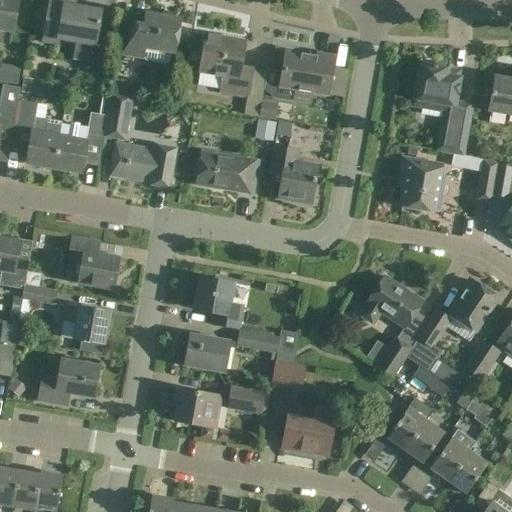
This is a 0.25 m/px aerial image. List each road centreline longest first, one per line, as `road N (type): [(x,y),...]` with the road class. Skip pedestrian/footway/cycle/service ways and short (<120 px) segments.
road 1 (residential): [(392,511),(355,485),(126,451)]
road 2 (residential): [(126,451),(162,225)]
road 3 (residential): [(338,226),(375,7)]
road 4 (residential): [(162,225),(296,244),(338,226)]
road 5 (residential): [(511,268),(471,247),(338,226)]
road 6 (residential): [(162,225),(0,198)]
road 7 (residential): [(126,451),(48,435),(0,436)]
